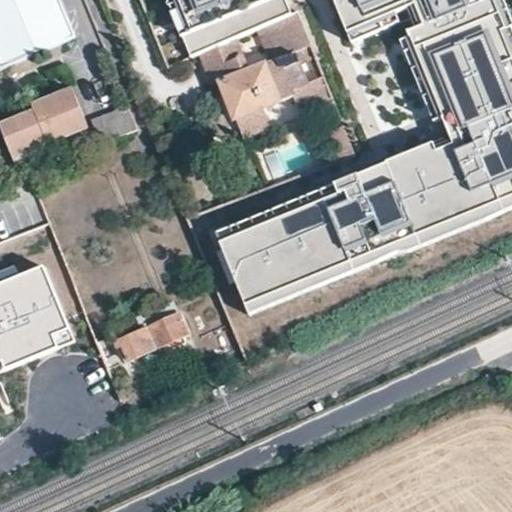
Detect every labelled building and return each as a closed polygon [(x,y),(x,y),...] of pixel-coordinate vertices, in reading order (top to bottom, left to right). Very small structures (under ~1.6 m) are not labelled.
[(0,0),(0,62),(3,69),(75,38),(65,14),(59,0),(0,0)] [(440,137),(213,228),(246,309),(511,201),(511,60),(500,30),(507,27),(500,11),(495,0),(172,0),(196,56),(288,17),(280,0),(277,0),(271,3),(269,0),(333,0),(348,36),(408,11),(416,32),(408,35),(410,39),(449,133),(440,137)] [(511,17),(508,8),(500,11),(507,27),(509,26),(511,24),(511,17)] [(511,60),(511,33),(509,26),(507,27),(500,30),(511,60)] [(401,43),(440,137),(449,133),(410,39),(401,43)] [(235,120),(270,106),(296,96),(308,91),(300,72),(287,77),(280,59),(220,82),(235,120)] [(55,150),(52,141),(89,127),(84,116),(73,90),(33,106),(35,112),(25,116),(0,125),(10,148),(17,165),(35,158),(31,151),(41,147),(44,154),(55,150)] [(270,106),(276,119),(301,110),(296,96),(270,106)] [(23,110),(25,116),(35,112),(33,106),(23,110)] [(310,113),(303,115),(306,124),(313,121),(310,113)] [(137,129),(134,122),(117,128),(120,136),(137,129)] [(353,153),(343,128),(328,134),(337,159),(353,153)] [(44,154),(41,147),(31,151),(35,158),(44,154)] [(0,437),(1,437),(0,436),(0,362),(3,361),(7,369),(60,347),(55,334),(70,328),(44,267),(20,277),(0,285),(0,437)] [(0,273),(0,285),(20,277),(15,267),(0,273)] [(137,319),(142,331),(180,315),(175,303),(137,319)] [(130,361),(162,346),(165,351),(185,343),(183,338),(189,336),(180,315),(142,331),(121,340),(130,361)] [(55,334),(60,347),(75,340),(70,328),(55,334)]
